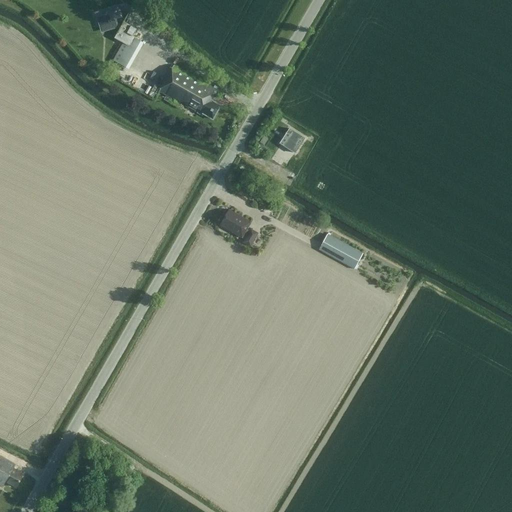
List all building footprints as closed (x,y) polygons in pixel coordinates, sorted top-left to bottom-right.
[(108,16),(97,19),(102,34),(117,29),(115,20),(121,18),(118,7),(106,10),(108,16)] [(115,38),(123,43),(128,46),(133,37),(136,30),(123,23),(115,38)] [(128,46),(123,43),(113,60),(127,68),(141,41),(133,37),(128,46)] [(204,114),(213,120),(221,106),(212,100),(217,90),(174,65),(159,91),(189,108),(190,106),(196,110),(195,112),(203,116),(204,114)] [(305,138),(290,129),(280,143),(295,153),(305,138)] [(260,142),(264,145),(268,139),(264,136),(260,142)] [(229,210),(220,225),(245,240),(244,242),(251,246),(258,233),(251,229),(250,231),(247,229),(251,222),(229,210)] [(319,250),(354,269),(363,254),(328,234),(319,250)] [(14,465),(0,456),(0,485),(2,487),(5,482),(15,487),(23,474),(12,468),(14,465)]
